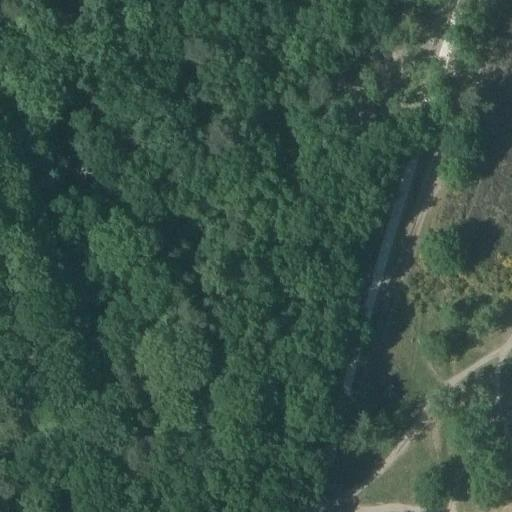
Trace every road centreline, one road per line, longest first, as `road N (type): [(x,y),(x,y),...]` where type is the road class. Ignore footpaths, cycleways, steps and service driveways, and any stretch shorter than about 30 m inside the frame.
road 1 (unknown): [(334,511),(364,390),(492,0)]
road 2 (track): [(28,367),(32,342),(0,226)]
